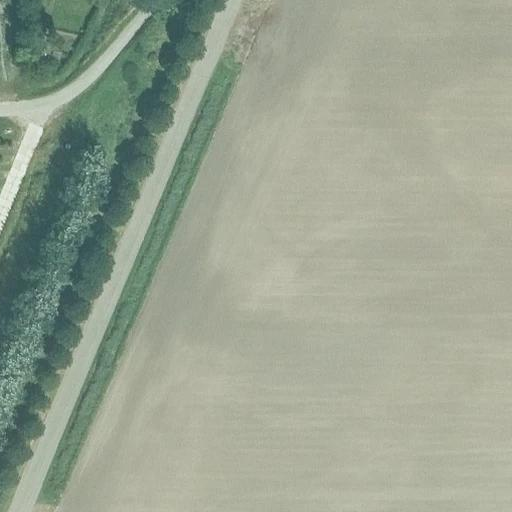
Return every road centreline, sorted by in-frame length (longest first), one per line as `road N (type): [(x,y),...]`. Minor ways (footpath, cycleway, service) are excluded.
road 1 (unclassified): [(22,511),(231,0)]
road 2 (unclassified): [(0,107),(77,79),(160,0)]
